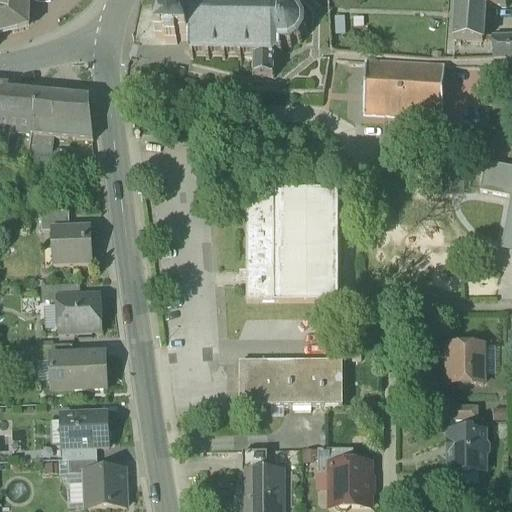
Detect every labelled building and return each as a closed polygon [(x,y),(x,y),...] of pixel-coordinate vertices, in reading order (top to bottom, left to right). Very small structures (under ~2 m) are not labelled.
[(0,39),(29,31),(30,0),(27,0),(26,29),(0,36),(0,39)] [(0,0),(0,36),(26,29),(27,0),(0,0)] [(271,82),(272,83),(274,82),(273,80),(273,72),(275,72),(275,70),(273,70),(273,61),(277,58),(281,60),(283,57),(279,55),(280,51),(287,51),(288,55),(292,54),(291,50),(297,47),(300,49),(302,47),(300,45),(303,38),(307,39),(308,36),(304,35),(304,28),(308,27),(307,24),(304,25),(300,18),(303,16),(301,14),(298,16),(292,13),(293,9),(289,8),(288,12),(286,12),(281,11),(281,8),(285,6),(283,3),(280,5),(275,2),(275,0),(189,0),(186,0),(185,0),(186,3),(189,3),(189,13),(156,12),(156,44),(165,45),(165,49),(178,49),(178,45),(189,45),(188,55),(185,55),(184,58),(188,58),(188,60),(190,60),(190,63),(193,63),(193,60),(206,60),(206,64),(209,64),(209,60),(222,60),(222,64),(225,64),(225,61),(238,61),(238,65),(241,65),(241,61),(254,61),(254,70),(251,70),(251,72),(254,72),(253,80),(252,82),(253,84),(255,82),(271,82)] [(457,0),(454,44),(483,46),(484,10),(506,11),(506,0),(457,0)] [(511,39),(492,40),(492,62),(511,61),(511,39)] [(363,117),(443,122),(444,71),(365,66),(363,117)] [(8,136),(30,139),(36,97),(8,95),(8,89),(0,88),(0,156),(7,157),(8,136)] [(88,102),(36,97),(30,139),(55,141),(93,144),(88,102)] [(26,174),(47,176),(55,141),(30,139),(26,174)] [(480,194),(510,200),(511,197),(511,170),(485,166),(480,194)] [(246,307),(338,307),(338,305),(338,197),(338,195),(246,195),(246,307)] [(511,197),(510,200),(501,249),(511,251),(511,197)] [(41,213),(41,236),(52,236),(52,234),(69,234),(69,217),(41,213)] [(53,269),(53,271),(92,269),(90,233),(69,234),(52,234),(52,236),(52,251),(58,251),(59,268),(53,269)] [(42,291),(42,306),(58,305),(58,303),(78,302),(78,289),(42,291)] [(59,334),(59,338),(100,336),(99,301),(78,302),(58,303),(58,305),(58,312),(59,334)] [(46,335),(59,334),(58,312),(45,312),(46,335)] [(24,352),(25,368),(38,367),(50,366),(50,362),(73,361),(72,350),(24,352)] [(455,390),(459,392),(464,392),(468,390),(468,388),(484,388),(483,350),(448,350),(448,388),(455,388),(455,390)] [(51,387),(51,396),(107,394),(106,360),(73,361),(50,362),(50,366),(51,387)] [(39,387),(51,387),(50,366),(38,367),(39,387)] [(240,410),(343,410),(342,367),(240,367),(240,410)] [(448,424),(478,424),(478,409),(448,410),(448,424)] [(62,449),(62,454),(96,453),(109,452),(107,418),(61,420),(61,426),(62,449)] [(62,449),(61,426),(51,426),(52,449),(62,449)] [(451,476),(479,476),(478,459),(485,459),(488,455),(488,450),(485,446),(485,436),(448,436),(449,476),(451,476)] [(63,466),(97,465),(96,453),(62,454),(63,466)] [(318,477),(330,477),(330,469),(353,469),(353,453),(317,453),(318,477)] [(242,455),(242,476),(246,476),(246,475),(268,475),(268,455),(242,455)] [(98,477),(97,465),(68,466),(69,480),(85,479),(85,477),(98,477)] [(86,511),(85,479),(69,480),(68,466),(63,466),(59,467),(59,481),(68,496),(68,511),(86,511)] [(330,477),(330,495),(333,499),(334,511),(348,511),(350,511),(371,511),(371,469),(353,469),(330,469),(330,477)] [(245,511),(280,511),(281,511),(284,511),(284,475),(268,475),(246,475),(246,476),(245,511)] [(85,479),(86,511),(118,511),(126,511),(125,476),(98,477),(85,477),(85,479)] [(451,492),(485,492),(485,476),(479,476),(451,476),(451,492)]
